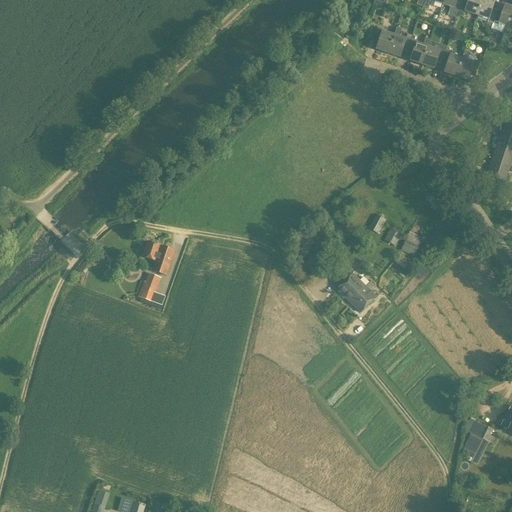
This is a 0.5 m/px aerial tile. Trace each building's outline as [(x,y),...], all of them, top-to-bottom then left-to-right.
[(432,7),(434,2),(442,5),(443,0),(424,0),(424,1),(422,7),(428,9),(429,6),(432,7)] [(450,17),(456,19),(458,13),(462,0),(443,0),(442,5),(450,7),(448,12),(451,14),(450,17)] [(468,0),(468,1),(465,0),(462,0),(458,13),(464,14),(465,12),(476,16),(481,0),(468,0)] [(487,22),(492,24),(497,10),(492,9),(494,2),(486,0),(481,0),(476,16),(487,20),(487,22)] [(492,24),(490,30),(503,34),(508,35),(510,27),(510,28),(511,23),(511,8),(505,6),(502,12),(497,10),(492,24)] [(376,50),(388,54),(393,36),(382,32),(383,30),(377,28),(372,41),(378,43),(376,50)] [(396,29),(394,36),(393,36),(388,54),(399,58),(401,51),(407,53),(411,40),(405,38),(404,40),(399,38),(401,30),(396,29)] [(410,61),(422,65),(427,48),(428,48),(430,40),(425,38),(422,46),(416,44),(416,41),(411,40),(407,53),(412,55),(410,61)] [(435,63),(441,65),(445,51),(439,49),(438,51),(428,48),(427,48),(422,65),(433,69),(435,63)] [(444,73),(456,77),(461,59),(450,55),(451,53),(445,51),(441,65),(446,66),(444,73)] [(464,51),(461,59),(456,77),(467,81),(470,74),(475,76),(479,63),(473,61),(472,63),(467,61),(469,53),(464,51)] [(511,126),(504,124),(500,137),(511,141),(511,126)] [(511,141),(500,137),(496,150),(511,155),(511,141)] [(491,163),(509,169),(511,160),(511,155),(496,150),(491,163)] [(505,182),(509,169),(491,163),(487,176),(505,182)] [(368,229),(378,235),(386,221),(375,215),(368,229)] [(287,250),(300,262),(322,240),(309,227),(287,250)] [(395,247),(401,235),(391,229),(384,241),(395,247)] [(423,239),(409,232),(400,251),(413,258),(423,239)] [(439,245),(436,236),(424,241),(427,250),(439,245)] [(151,272),(166,277),(174,251),(147,242),(142,257),(154,261),(151,272)] [(325,270),(325,269),(327,267),(313,253),(302,264),(316,278),(319,275),(319,276),(325,270)] [(414,267),(400,258),(396,264),(409,273),(414,267)] [(138,297),(152,303),(161,278),(149,274),(145,282),(144,282),(138,297)] [(370,282),(365,287),(352,275),(337,290),(360,314),(376,298),(370,292),(375,287),(370,282)] [(511,408),(510,407),(501,426),(511,431),(511,408)] [(470,419),(464,431),(471,434),(482,440),(486,441),(487,442),(491,444),(494,438),(490,436),(491,434),(491,435),(493,430),(476,422),(470,419)] [(482,440),(471,434),(462,453),(473,458),(482,440)] [(103,511),(110,495),(98,491),(94,504),(91,511),(103,511)] [(131,511),(142,511),(145,506),(134,502),(131,511)] [(153,502),(150,511),(165,511),(167,506),(153,502)]
